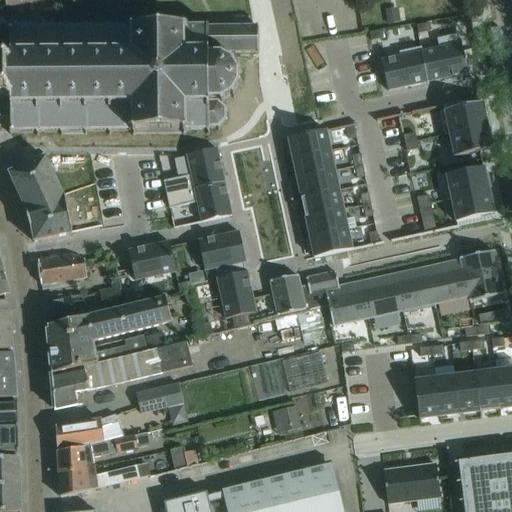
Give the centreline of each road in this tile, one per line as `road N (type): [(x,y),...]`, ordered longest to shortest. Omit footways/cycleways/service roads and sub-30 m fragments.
road 1 (tertiary): [(39,511),(23,288),(0,206)]
road 2 (residential): [(350,115),(511,83)]
road 3 (residential): [(352,443),(511,422)]
